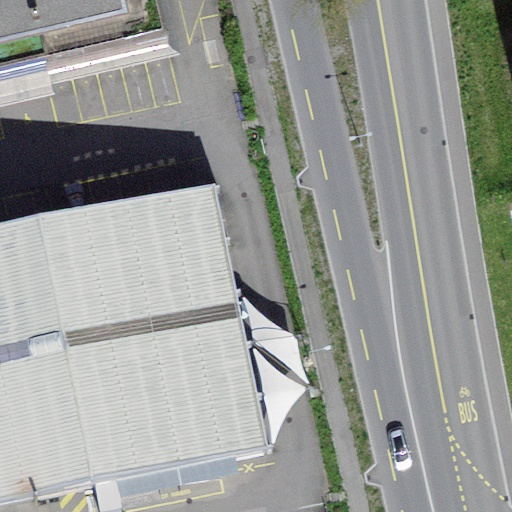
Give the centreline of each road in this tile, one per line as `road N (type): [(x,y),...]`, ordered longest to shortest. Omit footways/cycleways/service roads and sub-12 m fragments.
road 1 (primary): [(299,0),(358,250),(415,397)]
road 2 (primary): [(415,397),(409,223),(369,0)]
